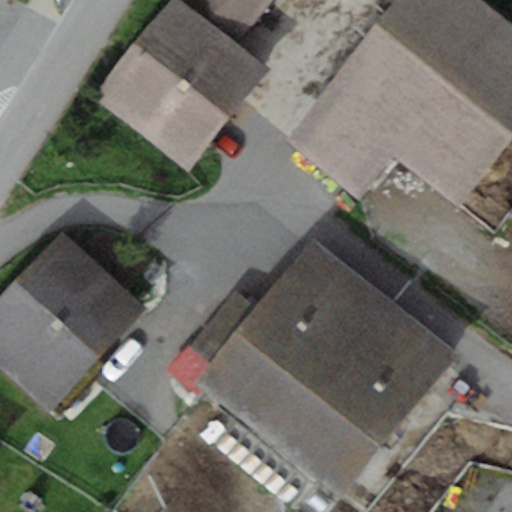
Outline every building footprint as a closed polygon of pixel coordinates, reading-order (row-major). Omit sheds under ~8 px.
[(170,0),(94,96),(190,172),(271,69),(239,44),(182,0),(170,0)] [(182,0),(239,44),(273,0),(182,0)] [(511,22),(483,0),(397,0),(285,142),(358,199),(393,155),(458,207),(511,138),(511,22)] [(66,230),(0,299),(0,362),(50,409),(147,306),(66,230)] [(314,238),(198,381),(340,495),(456,352),(314,238)]
